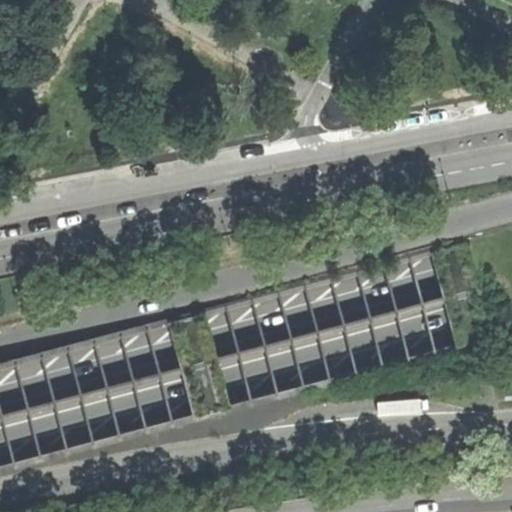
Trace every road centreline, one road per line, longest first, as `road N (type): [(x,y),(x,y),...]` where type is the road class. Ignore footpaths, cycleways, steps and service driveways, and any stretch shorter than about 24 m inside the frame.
road 1 (trunk): [(511,255),(0,396)]
road 2 (trunk): [(0,440),(511,304)]
road 3 (secondary): [(511,159),(0,258)]
road 4 (secondary): [(0,496),(288,445),(511,424)]
road 5 (primary): [(495,220),(0,346)]
road 6 (secondary): [(329,511),(511,492)]
